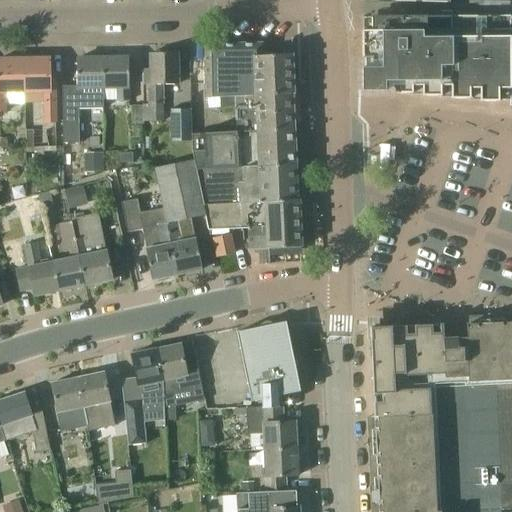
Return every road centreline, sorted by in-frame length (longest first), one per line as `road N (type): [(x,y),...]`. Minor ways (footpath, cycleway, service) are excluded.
road 1 (residential): [(0,356),(249,297),(341,287)]
road 2 (residential): [(329,6),(0,19)]
road 3 (tertiary): [(343,511),(341,287)]
road 4 (tertiary): [(341,287),(337,111)]
road 5 (residential): [(337,111),(511,119)]
